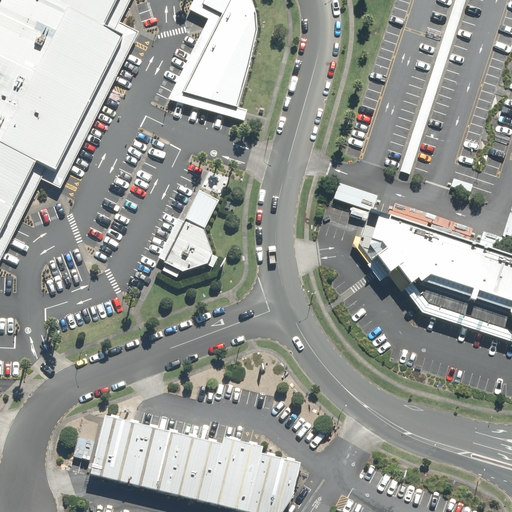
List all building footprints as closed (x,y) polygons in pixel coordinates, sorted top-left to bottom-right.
[(7,0),(0,15),(0,262),(1,263),(48,171),(55,174),(65,178),(138,34),(120,25),(132,0),(7,0)] [(174,104),(246,127),(257,46),(257,32),(257,20),(254,10),(249,0),(197,0),(191,13),(210,26),(174,104)] [(456,0),(399,174),(408,177),(466,0),(456,0)] [(199,192),(163,265),(182,275),(209,267),(214,256),(204,231),(219,202),(199,192)] [(511,265),(376,224),(371,241),(366,255),(377,272),(386,264),(397,280),(408,280),(419,273),(500,298),(497,310),(505,321),(511,319),(511,265)] [(92,475),(249,511),(288,511),(296,499),(305,462),(258,450),(227,443),(226,448),(131,426),(105,420),(92,475)] [(94,442),(78,438),(73,458),(89,462),(94,442)]
